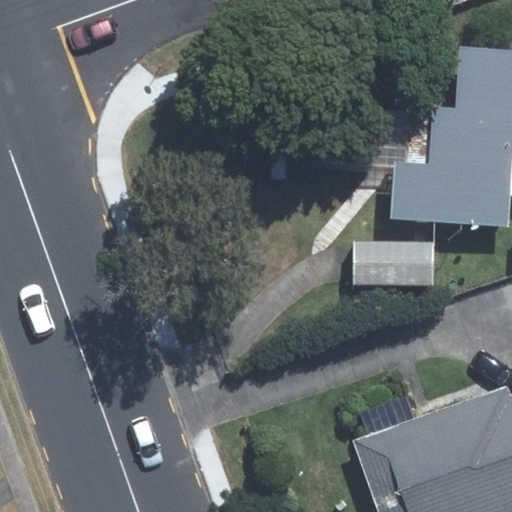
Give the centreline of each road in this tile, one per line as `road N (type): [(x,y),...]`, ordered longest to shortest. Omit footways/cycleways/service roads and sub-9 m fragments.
road 1 (secondary): [(136,511),(0,128)]
road 2 (residential): [(122,0),(0,46)]
